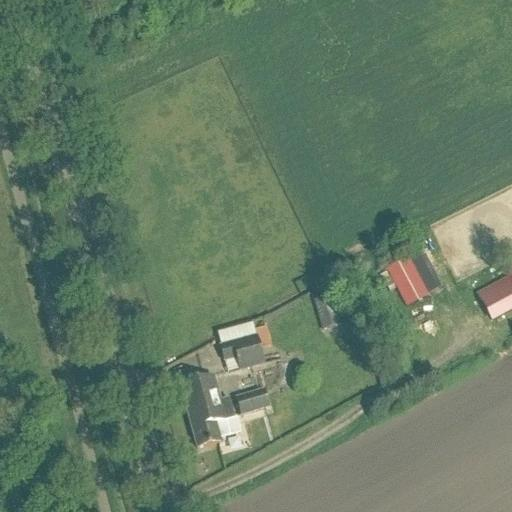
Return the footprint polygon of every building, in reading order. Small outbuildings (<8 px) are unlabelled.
[(435,254),(420,258),(424,269),(438,264),(435,254)] [(385,271),(405,309),(427,298),(407,259),(385,271)] [(511,279),(478,298),(492,324),(511,312),(511,279)] [(314,297),(322,333),(339,329),(331,293),(314,297)] [(265,348),(277,346),(274,325),(261,327),(265,348)] [(511,335),(476,351),(480,362),(511,348),(511,335)] [(256,341),(220,351),(224,364),(236,361),(239,373),(263,367),(256,341)] [(179,390),(197,452),(220,446),(219,443),(239,437),(234,421),(233,421),(228,402),(220,404),(213,381),(179,390)] [(264,389),(234,398),(239,417),(270,409),(264,389)]
